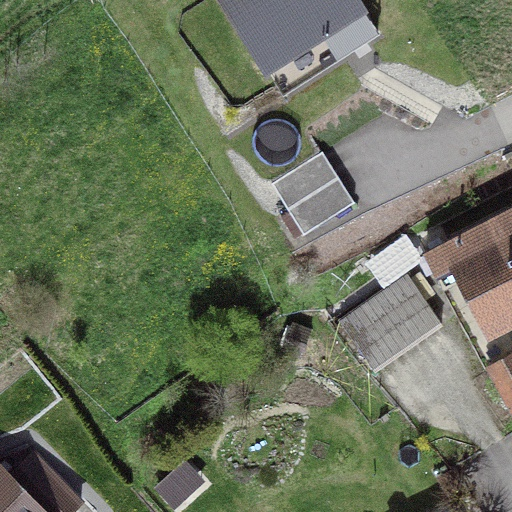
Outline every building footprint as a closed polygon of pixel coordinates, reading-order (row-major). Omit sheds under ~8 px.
[(355,0),(222,0),(283,92),(376,32),(355,0)] [(321,150),(270,183),(302,233),(353,201),(321,150)] [(455,262),(491,330),(511,318),(511,208),(426,255),(435,273),(455,262)] [(339,320),(374,370),(440,323),(405,273),(339,320)] [(511,353),(488,367),(511,409),(511,353)] [(0,511),(67,511),(79,500),(34,452),(5,480),(0,475),(0,511)]
